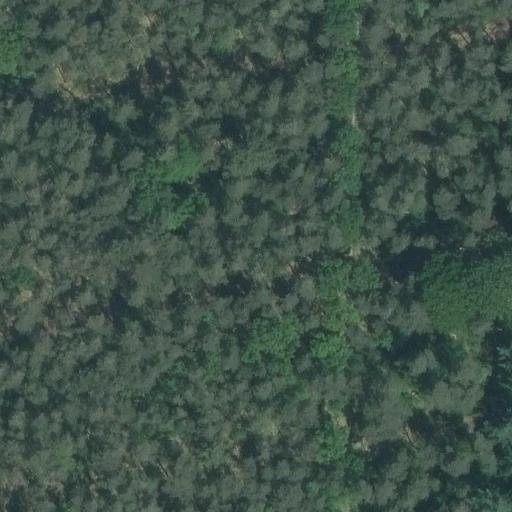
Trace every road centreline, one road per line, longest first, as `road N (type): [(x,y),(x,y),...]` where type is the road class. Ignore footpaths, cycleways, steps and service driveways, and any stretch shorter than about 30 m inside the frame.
road 1 (track): [(336,341),(345,0)]
road 2 (track): [(336,511),(336,341)]
